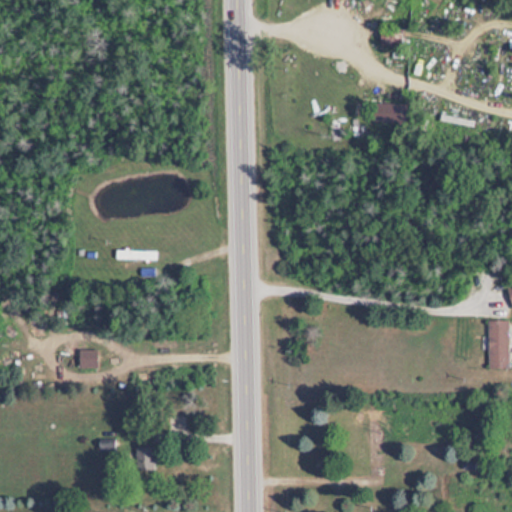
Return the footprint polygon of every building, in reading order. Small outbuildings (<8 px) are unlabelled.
[(401,47),(401,29),(379,29),(379,47),(401,47)] [(400,123),(400,103),(372,103),(372,123),(400,123)] [(156,260),(156,251),(115,250),(115,259),(156,260)] [(508,367),(508,319),(488,319),(488,367),(508,367)] [(78,368),(97,368),(97,349),(78,349),(78,368)] [(134,471),(161,471),(161,448),(134,448),(134,471)]
